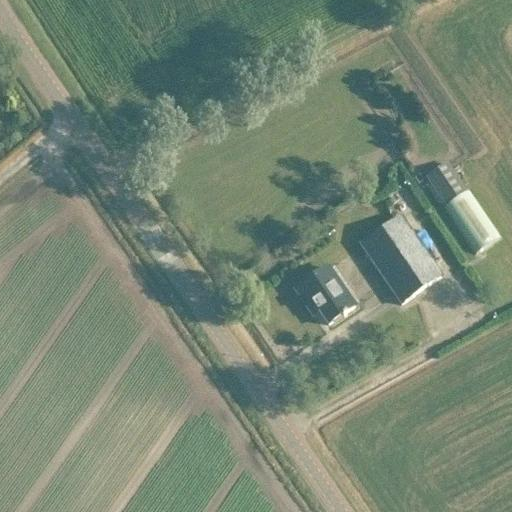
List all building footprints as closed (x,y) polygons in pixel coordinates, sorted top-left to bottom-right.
[(446,177),(451,187),(467,179),(462,169),(446,177)] [(501,241),(469,192),(445,209),(477,258),(501,241)] [(157,196),(147,199),(152,217),(162,214),(157,196)] [(403,307),(443,279),(402,219),(361,247),(403,307)] [(319,314),(329,328),(355,310),(328,270),(295,292),(313,318),(319,314)] [(479,274),(469,281),(481,298),(490,291),(479,274)]
